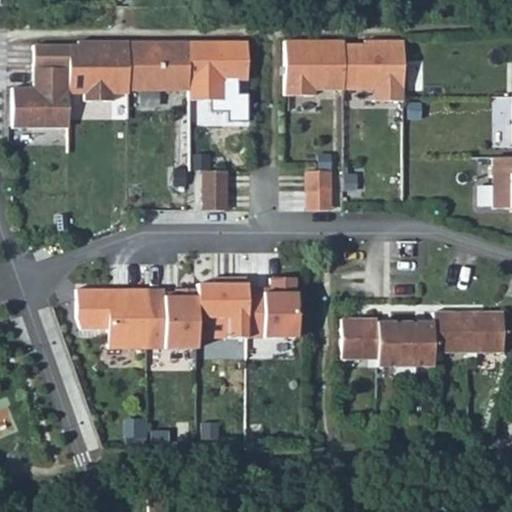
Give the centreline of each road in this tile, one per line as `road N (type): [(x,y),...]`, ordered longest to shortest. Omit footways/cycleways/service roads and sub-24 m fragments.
road 1 (residential): [(18,283),(142,233),(422,233),(511,256)]
road 2 (residential): [(95,511),(18,283)]
